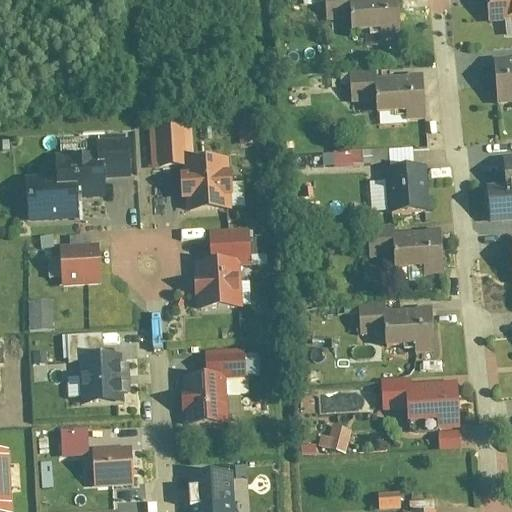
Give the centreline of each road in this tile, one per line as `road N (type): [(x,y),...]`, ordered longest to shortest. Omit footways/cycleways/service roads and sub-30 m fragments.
road 1 (residential): [(437,0),(493,511)]
road 2 (residential): [(153,511),(140,240)]
